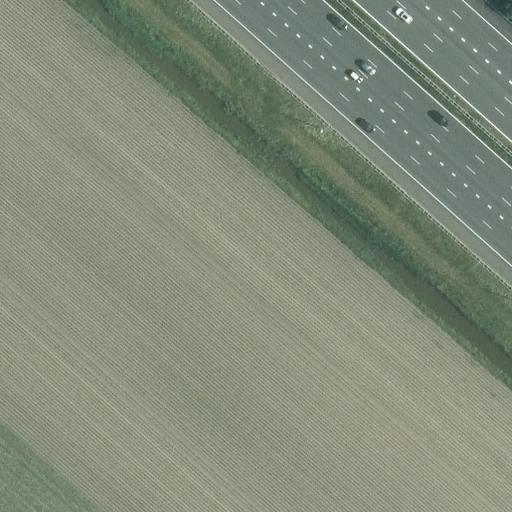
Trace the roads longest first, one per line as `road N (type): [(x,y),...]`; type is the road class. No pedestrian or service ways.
road 1 (motorway): [(272,0),(511,213)]
road 2 (motorway): [(511,100),(399,0)]
